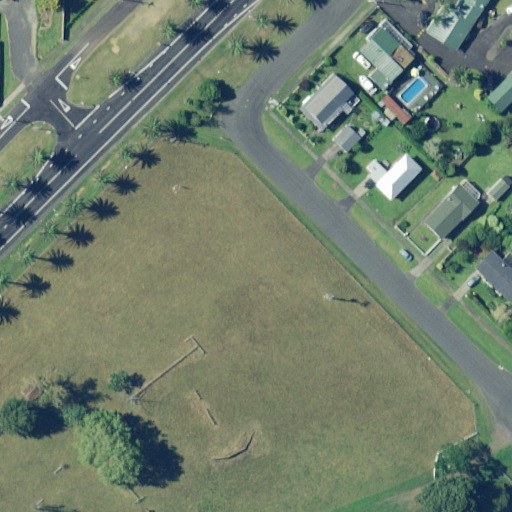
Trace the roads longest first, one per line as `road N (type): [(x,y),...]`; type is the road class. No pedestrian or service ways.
road 1 (residential): [(511,397),(227,121),(344,2)]
road 2 (trunk): [(235,0),(90,141)]
road 3 (trunk): [(90,141),(0,232)]
road 4 (residential): [(43,91),(133,0)]
